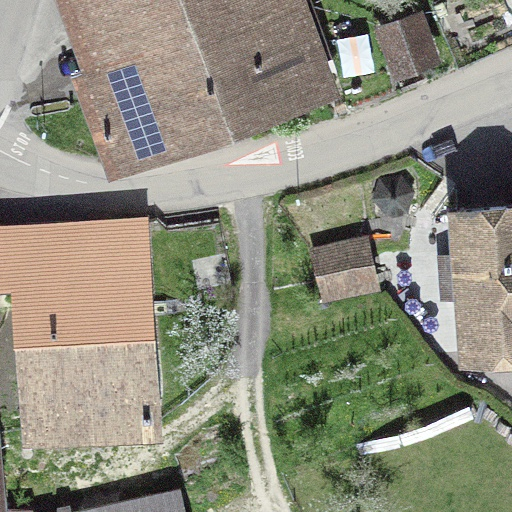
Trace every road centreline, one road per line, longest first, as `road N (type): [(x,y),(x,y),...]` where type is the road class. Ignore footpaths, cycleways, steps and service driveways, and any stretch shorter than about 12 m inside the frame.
road 1 (tertiary): [(511,80),(247,174),(118,188),(55,175),(0,151)]
road 2 (track): [(247,174),(254,434),(278,511)]
